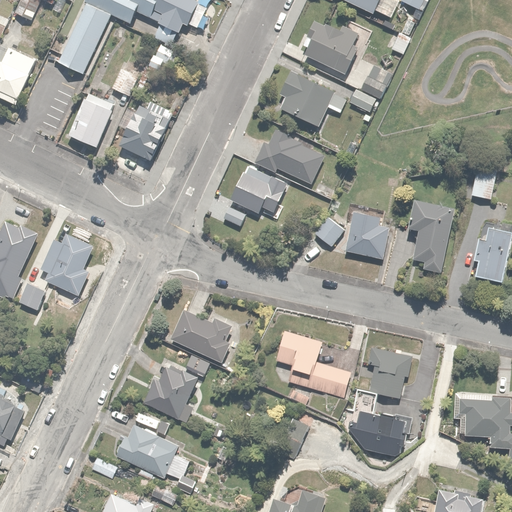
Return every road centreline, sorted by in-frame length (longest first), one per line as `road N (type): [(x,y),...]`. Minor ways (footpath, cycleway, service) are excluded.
road 1 (residential): [(158,234),(240,274),(511,334)]
road 2 (residential): [(21,511),(158,234)]
road 3 (residential): [(270,0),(158,234)]
road 4 (residential): [(0,155),(158,234)]
